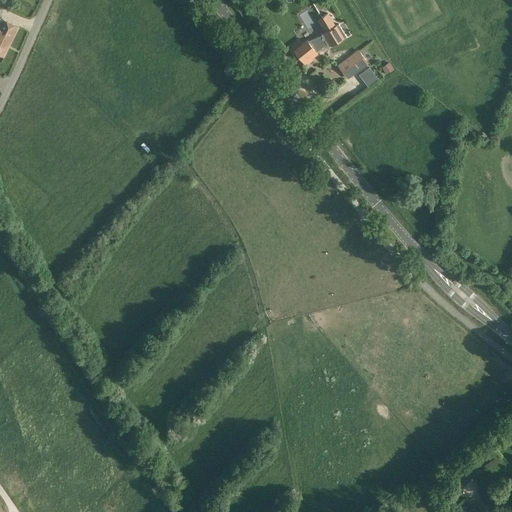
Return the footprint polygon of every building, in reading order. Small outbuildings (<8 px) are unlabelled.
[(18,27),(2,18),(0,22),(0,54),(3,56),(18,27)] [(304,44),(300,39),(289,47),(296,55),(298,53),(305,62),(307,61),(308,63),(313,59),(312,57),(318,52),(317,51),(318,50),(321,46),(320,41),(315,39),(311,40),(309,41),(308,40),(304,44)] [(359,70),(349,56),(337,65),(348,79),(359,70)] [(389,62),(382,66),(386,73),(394,68),(389,62)] [(483,440),(477,445),(482,451),(488,445),(483,440)] [(457,470),(454,465),(449,469),(461,487),(471,479),(462,466),(457,470)]
